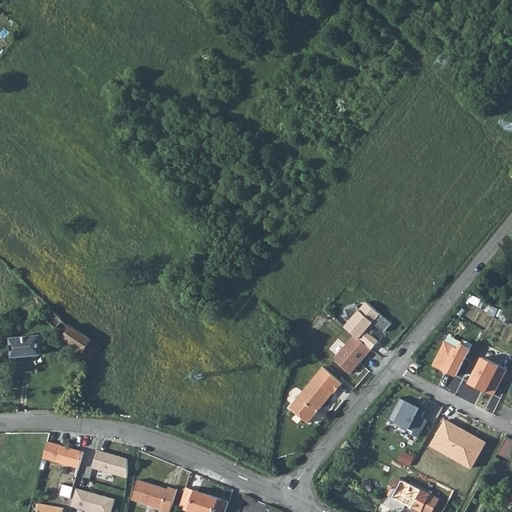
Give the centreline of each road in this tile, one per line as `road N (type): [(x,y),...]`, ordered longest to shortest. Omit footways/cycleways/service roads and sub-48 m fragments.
road 1 (residential): [(0,423),(119,429),(170,442),(281,498)]
road 2 (track): [(376,0),(511,143)]
road 3 (residential): [(511,218),(390,365)]
road 4 (residential): [(390,365),(281,498)]
road 5 (residential): [(390,365),(511,431)]
